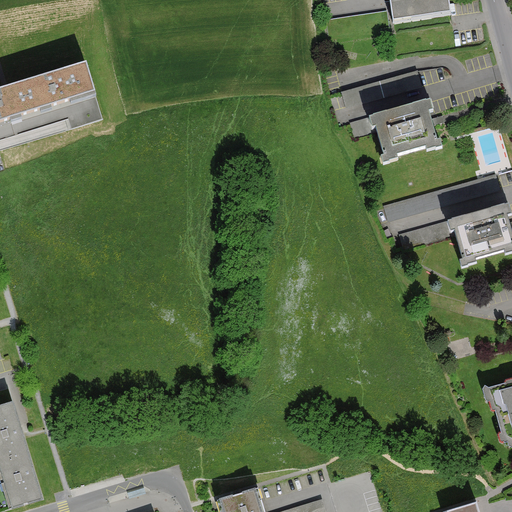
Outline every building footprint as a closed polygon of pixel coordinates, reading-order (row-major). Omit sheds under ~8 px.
[(447,0),(389,0),(393,23),(450,16),(448,5),(447,0)] [(85,68),(0,95),(0,129),(94,99),(85,68)] [(417,73),(341,95),(345,109),(421,88),(421,86),(417,73)] [(437,103),(371,122),(374,131),(382,129),(391,160),(442,145),(433,116),(440,114),(437,103)] [(485,177),(446,188),(449,200),(488,189),(485,177)] [(511,207),(450,226),(453,235),(461,232),(470,263),(511,251),(511,207)] [(418,229),(410,230),(412,238),(419,237),(418,229)] [(511,381),(483,390),(491,415),(496,413),(507,450),(511,448),(511,381)] [(16,407),(0,412),(0,471),(10,506),(42,497),(16,407)] [(221,511),(267,511),(260,488),(218,501),(221,511)]
